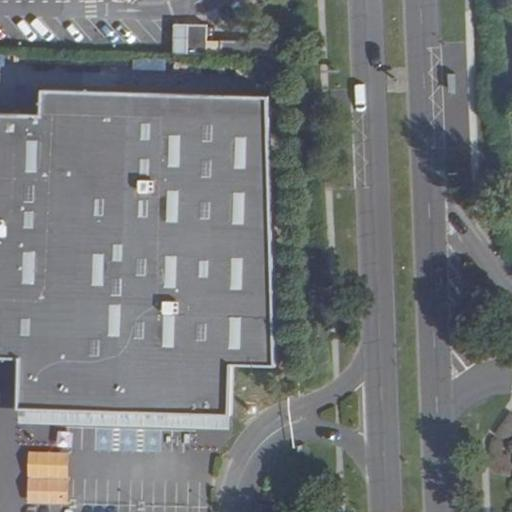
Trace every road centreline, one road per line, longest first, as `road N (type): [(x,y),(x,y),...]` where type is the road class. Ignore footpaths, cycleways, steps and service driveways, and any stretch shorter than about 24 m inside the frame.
road 1 (tertiary): [(442,511),(420,0)]
road 2 (tertiary): [(364,0),(385,511)]
